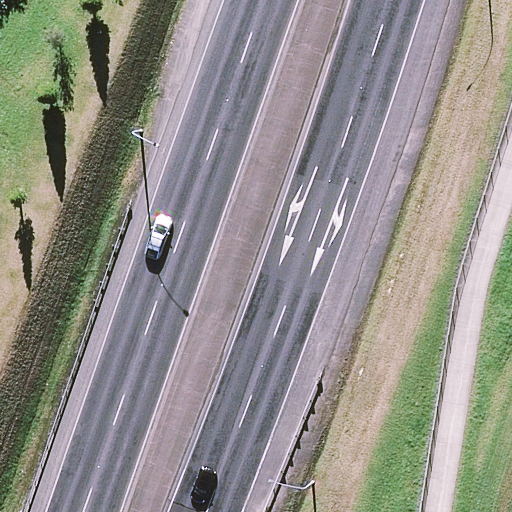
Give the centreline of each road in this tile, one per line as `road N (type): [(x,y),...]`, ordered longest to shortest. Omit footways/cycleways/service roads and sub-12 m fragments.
road 1 (trunk): [(76,511),(254,0)]
road 2 (trunk): [(377,0),(273,325),(203,511)]
